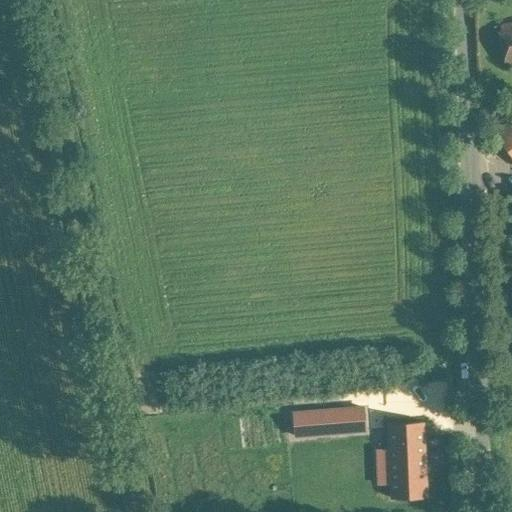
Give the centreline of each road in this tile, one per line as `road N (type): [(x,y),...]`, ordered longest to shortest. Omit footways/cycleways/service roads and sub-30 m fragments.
road 1 (track): [(138,511),(32,0)]
road 2 (unclassified): [(483,511),(462,0)]
